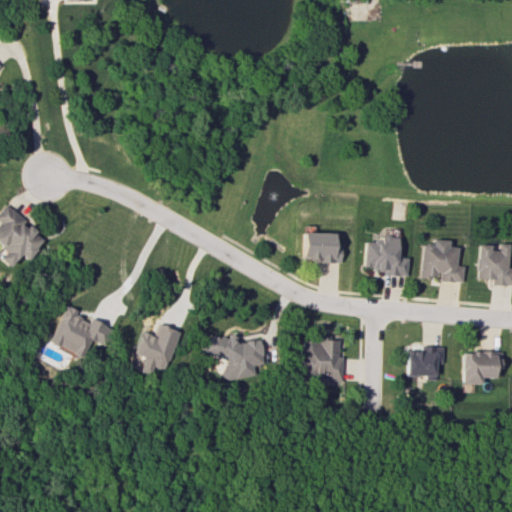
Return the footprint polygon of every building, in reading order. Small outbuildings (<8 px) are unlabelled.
[(0,203),(0,262),(3,266),(16,253),(21,258),(38,240),(0,204),(0,203)] [(299,260),(337,261),(338,245),(331,244),(332,232),(300,232),(299,260)] [(360,271),(404,272),(404,257),(395,256),(396,236),(378,235),(378,242),(361,241),(360,271)] [(417,275),(436,277),(436,280),(459,281),(460,265),(453,265),(454,247),(446,246),(446,239),(430,239),(429,244),(418,243),(417,275)] [(474,243),(474,278),(489,278),(489,284),(511,285),(511,267),(505,267),(505,244),(474,243)] [(45,342),(80,356),(87,339),(99,344),(106,326),(86,318),(85,321),(69,315),(72,309),(60,304),(45,342)] [(130,353),(140,356),(136,372),(146,374),(148,366),(163,369),(174,329),(153,324),(150,334),(136,331),(130,353)] [(245,375),(252,364),(258,363),(260,359),(256,338),(239,341),(226,333),(225,335),(215,337),(210,333),(200,349),(223,362),(216,374),(224,379),(245,375)] [(338,381),(339,355),(335,355),(336,336),(315,336),(315,340),(299,339),(297,380),(338,381)] [(404,374),(433,375),(433,362),(439,363),(440,345),(419,345),(419,350),(404,350),(404,374)] [(499,351),(460,350),(459,382),(479,383),(479,377),(494,377),(494,368),(499,368),(499,351)]
